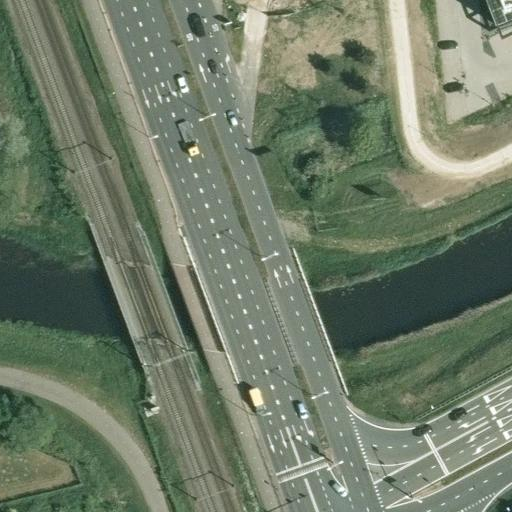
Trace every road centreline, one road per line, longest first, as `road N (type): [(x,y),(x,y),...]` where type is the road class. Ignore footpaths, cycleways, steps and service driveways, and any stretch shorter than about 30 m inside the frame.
road 1 (primary): [(115,0),(298,511)]
road 2 (primary): [(356,480),(181,0)]
road 3 (unclassified): [(159,511),(134,457),(104,423),(66,398),(0,377)]
road 4 (motorway): [(511,409),(356,480)]
